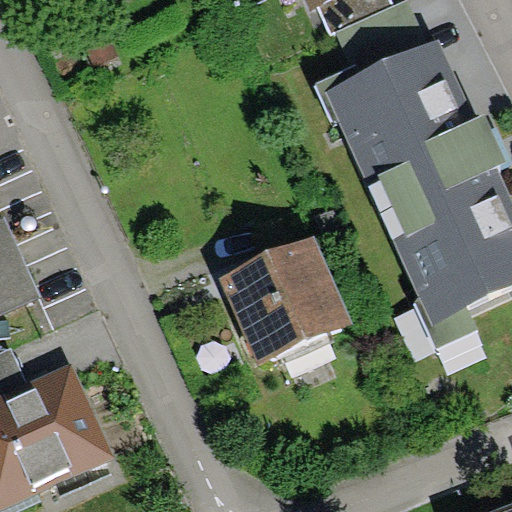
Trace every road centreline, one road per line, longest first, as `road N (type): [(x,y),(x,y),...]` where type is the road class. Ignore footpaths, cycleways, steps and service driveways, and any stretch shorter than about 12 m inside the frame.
road 1 (residential): [(214,511),(0,20)]
road 2 (residential): [(511,448),(339,511)]
